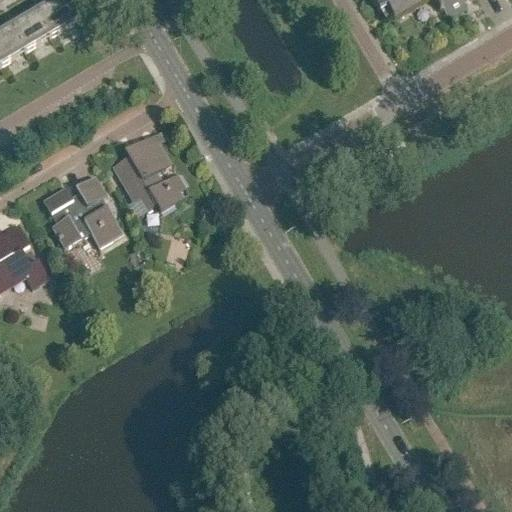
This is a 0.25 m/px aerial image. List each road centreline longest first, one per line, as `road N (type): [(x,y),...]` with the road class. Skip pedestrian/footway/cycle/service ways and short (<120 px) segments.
road 1 (tertiary): [(434,511),(247,197)]
road 2 (residential): [(0,205),(185,94)]
road 3 (residential): [(247,197),(400,105)]
road 4 (residential): [(152,39),(0,129)]
road 5 (residential): [(400,105),(511,39)]
road 6 (residential): [(337,0),(400,105)]
road 7 (tertiary): [(247,197),(185,94)]
